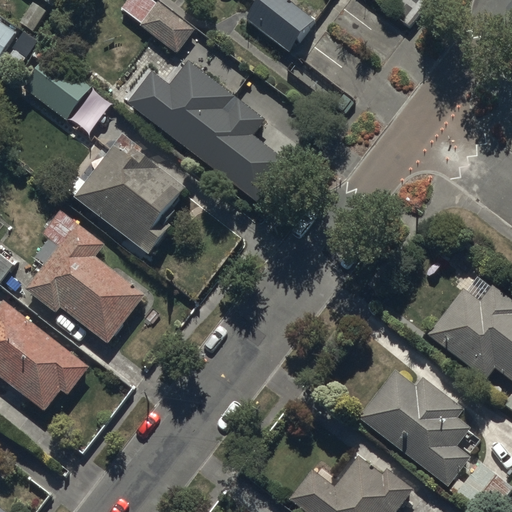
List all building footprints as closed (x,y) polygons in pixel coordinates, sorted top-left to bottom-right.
[(61,0),(42,0),(54,9),(61,0)] [(159,7),(150,0),(131,0),(123,12),(143,27),(142,28),(179,56),(196,33),(160,6),(159,7)] [(251,0),(258,6),(247,20),(291,56),(317,24),(287,0),(251,0)] [(432,0),(405,0),(393,15),(411,28),(432,0)] [(33,34),(47,13),(33,4),(19,24),(33,34)] [(0,59),(16,36),(0,24),(0,59)] [(49,57),(25,90),(70,123),(94,90),(49,57)] [(124,101),(134,108),(133,110),(260,202),(289,162),(255,137),(267,120),(190,63),(186,68),(178,62),(165,79),(145,65),(126,92),(129,94),(124,101)] [(125,136),(76,200),(151,258),(171,233),(162,226),(189,191),(144,156),(146,153),(125,136)] [(148,299),(98,261),(107,249),(61,214),(45,236),(61,249),(27,292),(58,316),(63,310),(111,347),(148,299)] [(16,268),(0,255),(0,288),(1,289),(16,268)] [(464,292),(430,337),(489,384),(498,372),(511,382),(511,301),(481,278),(468,295),(464,292)] [(91,372),(5,304),(0,309),(0,377),(47,414),(63,393),(71,398),(91,372)] [(473,460),(469,457),(459,450),(474,430),(461,421),(467,412),(426,382),(420,390),(397,373),(360,423),(451,490),(473,460)] [(321,465),(291,504),(302,511),(401,511),(417,493),(390,472),(386,479),(361,460),(343,483),(321,465)] [(460,482),(452,494),(475,511),(507,511),(503,508),(511,495),(511,488),(481,466),(465,486),(460,482)]
